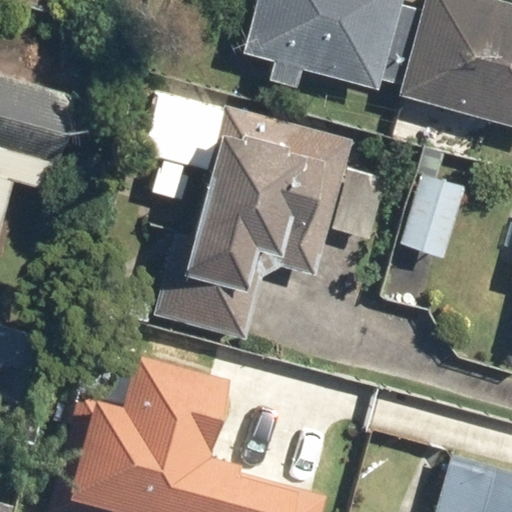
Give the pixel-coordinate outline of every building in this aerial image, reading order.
[(394,0),(260,0),(247,50),(372,83),(394,0)] [(511,0),(426,0),(406,86),(511,114),(511,0)] [(68,104),(0,81),(0,308),(11,310),(68,104)] [(376,137),(227,108),(174,299),(328,346),(376,137)] [(418,185),(399,241),(445,257),(470,181),(440,171),(447,150),(417,140),(403,180),(418,185)] [(319,511),(347,412),(137,355),(127,393),(90,383),(81,480),(198,511),(319,511)] [(511,511),(511,468),(450,450),(436,511),(511,511)] [(0,511),(10,511),(17,492),(0,487),(0,511)]
